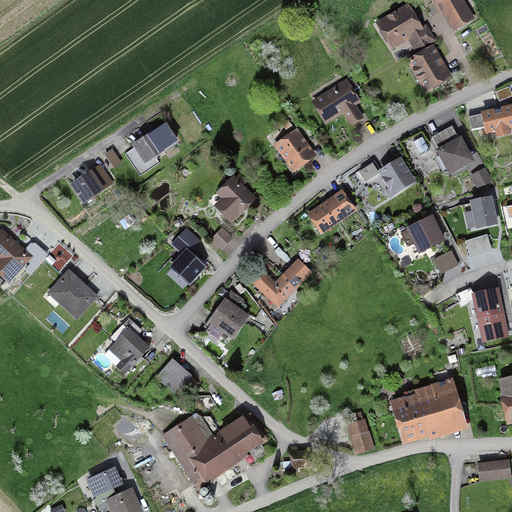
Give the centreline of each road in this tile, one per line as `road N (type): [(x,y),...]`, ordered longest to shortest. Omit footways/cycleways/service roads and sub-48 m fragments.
road 1 (residential): [(169,332),(315,186),(397,130),(511,75)]
road 2 (residential): [(357,463),(287,435),(169,332)]
road 3 (residential): [(169,332),(21,201)]
road 4 (residential): [(21,201),(183,91)]
road 5 (residential): [(357,463),(236,511)]
